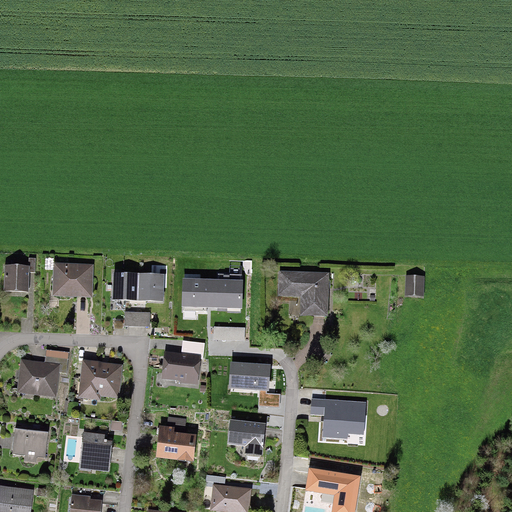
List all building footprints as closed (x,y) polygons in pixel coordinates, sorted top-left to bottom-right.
[(24,266),(4,266),(4,293),(25,293),(24,266)] [(92,267),(51,267),(51,300),(92,300),(92,267)] [(329,277),(278,274),(276,299),(298,301),(297,317),(326,319),(329,277)] [(218,283),(210,283),(210,307),(241,308),(241,275),(218,275),(218,283)] [(111,303),(137,303),(138,277),(112,276),(111,303)] [(163,277),(138,277),(137,303),(163,304),(163,277)] [(422,278),(407,277),(407,293),(422,293),(422,278)] [(210,283),(184,282),(183,311),(206,312),(207,307),(210,307),(210,283)] [(151,313),(125,313),(124,327),(150,327),(151,313)] [(245,329),(214,328),(213,341),(245,342),(245,329)] [(44,365),(18,362),(14,396),(55,400),(58,375),(67,376),(69,355),(45,353),(44,365)] [(199,359),(162,356),(160,383),(197,386),(199,359)] [(122,369),(82,364),(77,403),(99,406),(101,398),(118,401),(122,369)] [(268,368),(232,366),(231,388),(267,390),(268,368)] [(366,405),(311,402),(310,418),(323,419),(321,440),(346,442),(346,436),(364,438),(366,405)] [(185,421),(168,419),(168,427),(184,429),(185,421)] [(263,427),(230,424),(228,447),(244,449),(243,460),(260,462),(263,427)] [(46,432),(13,428),(9,456),(25,458),(24,465),(35,467),(36,458),(42,458),(46,432)] [(173,431),(157,430),(154,462),(192,465),(195,438),(173,436),(173,431)] [(106,477),(111,438),(82,435),(78,473),(106,477)] [(352,511),(357,480),(309,474),(307,490),(334,494),(331,511),(352,511)] [(246,511),(249,492),(213,488),(209,511),(246,511)] [(28,511),(31,493),(0,489),(0,511),(28,511)] [(99,511),(101,502),(71,498),(69,511),(99,511)]
